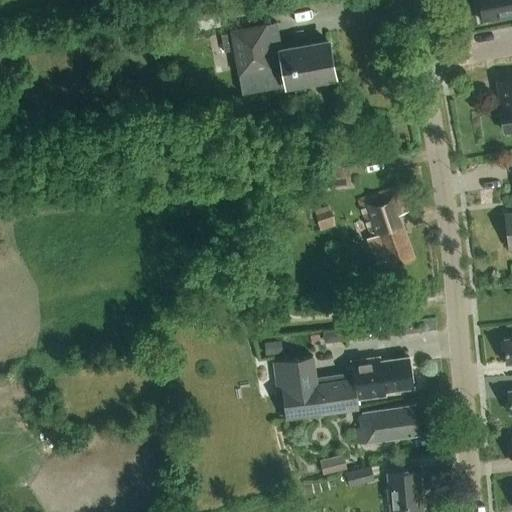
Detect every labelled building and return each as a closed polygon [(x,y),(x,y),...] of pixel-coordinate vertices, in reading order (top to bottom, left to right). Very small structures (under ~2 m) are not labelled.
[(511,0),(478,0),(483,20),(511,14),(511,0)] [(231,31),(231,33),(220,35),(223,51),(234,49),(242,93),(290,84),(295,90),(305,88),(307,82),(334,77),(327,41),(281,49),(279,37),(268,39),(266,25),(231,31)] [(511,76),(496,80),(500,106),(504,132),(511,130),(511,76)] [(349,186),(346,161),(314,164),(317,189),(349,186)] [(374,263),(379,261),(382,269),(414,258),(399,214),(408,212),(399,185),(358,199),(370,233),(374,231),(376,235),(366,239),(374,263)] [(332,226),(326,206),(312,210),(318,230),(332,226)] [(413,384),(409,358),(409,356),(379,361),(379,356),(351,361),(353,370),(354,377),(315,383),(312,358),(271,364),(274,388),(280,388),(287,420),(319,411),(319,413),(358,407),(356,398),(384,394),(384,391),(413,386),(413,384)] [(380,410),(363,413),(365,429),(353,430),(355,442),(386,437),(386,438),(420,433),(416,404),(381,410),(380,410)] [(344,467),(341,454),(317,460),(320,473),(344,467)] [(372,479),(368,465),(344,471),(347,485),(372,479)] [(391,511),(422,511),(419,471),(388,473),(391,511)]
